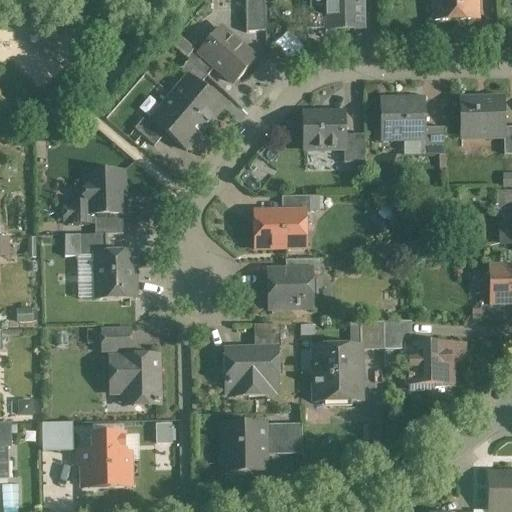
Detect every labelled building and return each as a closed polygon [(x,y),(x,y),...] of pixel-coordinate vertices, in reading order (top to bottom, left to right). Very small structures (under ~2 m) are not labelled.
[(263,0),(258,0),(246,1),(245,1),(246,34),(265,33),(263,0)] [(324,0),(325,32),(362,31),(361,0),(324,0)] [(476,20),(476,8),(475,0),(433,0),(434,22),(476,20)] [(255,60),(241,48),(220,30),(199,54),(215,69),(233,85),(255,60)] [(194,50),(188,56),(186,59),(207,77),(214,68),(199,53),(194,50)] [(199,86),(200,85),(206,78),(188,62),(180,72),(187,78),(188,77),(189,78),(199,86)] [(171,97),(195,118),(206,127),(223,108),(188,78),(171,97)] [(206,128),(204,126),(171,97),(150,122),(185,152),(206,128)] [(504,140),(503,124),(503,105),(478,106),(478,100),(459,101),(460,135),(476,135),(477,140),(504,140)] [(424,141),(424,133),(424,132),(423,101),(380,102),(381,142),(424,141)] [(303,152),(305,152),(344,151),(343,115),(303,116),(303,152)] [(162,138),(161,137),(143,120),(134,130),(154,147),(162,138)] [(423,157),(442,157),(444,157),(443,129),(424,129),(424,141),(423,142),(423,157)] [(504,156),(511,155),(511,129),(504,129),(504,140),(503,140),(504,156)] [(364,136),(354,137),(344,137),(344,151),(343,151),(344,165),(364,164),(364,136)] [(64,206),(64,223),(64,224),(64,225),(88,225),(88,217),(123,216),(122,174),(86,175),(86,189),(83,193),(83,197),(83,199),(87,203),(87,205),(64,206)] [(511,184),(511,174),(503,175),(503,185),(511,184)] [(511,193),(496,194),(496,211),(496,212),(511,211),(511,193)] [(282,214),(305,214),(305,216),(309,216),(309,214),(317,213),(317,198),(281,199),(282,214)] [(305,250),(305,228),(304,214),(253,215),(254,251),(305,250)] [(94,237),(106,236),(122,236),(122,216),(94,217),(94,237)] [(79,237),(79,242),(79,258),(94,258),(95,257),(105,256),(104,237),(79,237)] [(133,256),(97,257),(95,257),(96,300),(134,299),(133,256)] [(489,270),(489,280),(490,306),(511,305),(511,269),(479,270),(479,271),(489,270)] [(316,301),(316,298),(316,297),(315,282),(310,279),(310,274),(268,275),(269,311),(311,310),(311,304),(316,301)] [(480,305),(480,315),(480,322),(502,321),(501,306),(490,306),(489,305),(480,305)] [(383,352),(383,346),(383,324),(371,325),(372,352),(383,352)] [(383,324),(383,341),(384,352),(407,351),(406,324),(383,324)] [(359,325),(359,343),(359,344),(360,353),(371,352),(371,325),(359,325)] [(280,353),(279,338),(279,327),(253,328),(254,353),(275,353),(276,353),(280,353)] [(101,354),(110,354),(129,353),(129,331),(101,332),(101,354)] [(408,382),(408,386),(408,387),(408,388),(413,392),(428,392),(433,387),(433,386),(450,386),(449,347),(410,348),(407,348),(408,378),(407,379),(407,382),(408,382)] [(313,349),(313,364),(313,377),(360,376),(359,349),(313,349)] [(226,397),(250,397),(276,396),(275,353),(225,354),(226,397)] [(111,394),(118,394),(132,393),(133,407),(158,407),(157,359),(110,360),(111,394)] [(314,405),(322,405),(360,404),(360,376),(313,377),(314,405)] [(72,425),(62,425),(61,425),(41,426),(42,454),(73,453),(72,425)] [(0,450),(8,450),(9,427),(0,426),(0,450)] [(172,427),(158,426),(158,445),(171,445),(172,427)] [(124,427),(92,427),(92,435),(124,435),(124,427)] [(301,454),(301,441),(301,427),(265,428),(265,455),(301,454)] [(222,429),(222,465),(222,476),(265,475),(264,428),(222,429)] [(80,484),(101,484),(102,484),(107,484),(108,489),(131,489),(131,462),(124,462),(124,437),(92,438),(92,453),(78,454),(78,469),(80,469),(80,484)] [(488,511),(511,511),(511,476),(494,476),(488,477),(488,511)]
